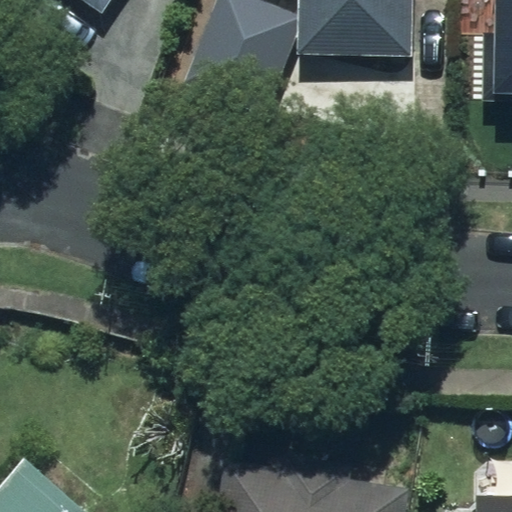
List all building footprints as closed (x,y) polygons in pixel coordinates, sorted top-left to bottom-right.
[(103,0),(0,0),(0,36),(24,0),(80,0),(96,11),(103,0)] [(234,0),(233,38),(302,42),(301,55),(419,61),(421,0),(234,0)] [(511,0),(502,0),(500,41),(487,40),(484,98),(511,99),(511,0)] [(411,511),(414,488),(357,482),(359,460),(293,453),(291,471),(254,467),(249,511),(411,511)] [(0,511),(98,511),(39,461),(0,506),(0,511)] [(511,511),(511,468),(507,469),(507,496),(477,496),(476,511),(511,511)]
